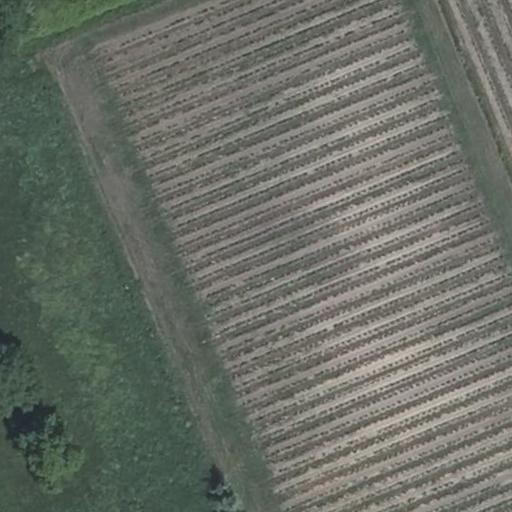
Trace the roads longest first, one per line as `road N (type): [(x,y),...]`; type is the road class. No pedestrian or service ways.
road 1 (track): [(221,0),(72,60),(265,511)]
road 2 (track): [(511,194),(433,0)]
